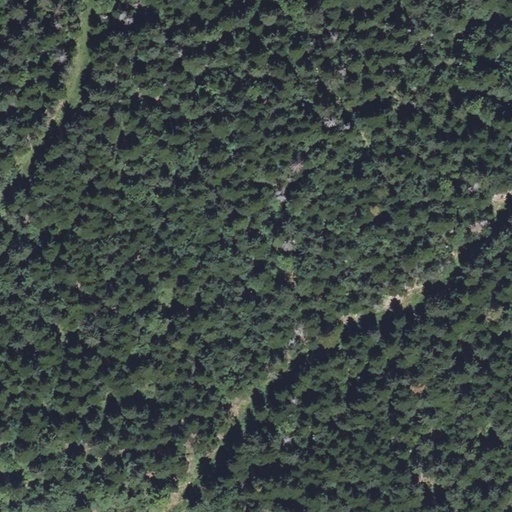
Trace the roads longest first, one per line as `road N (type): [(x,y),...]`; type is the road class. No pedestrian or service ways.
road 1 (track): [(278,3),(388,191),(395,240),(381,349),(398,511)]
road 2 (track): [(511,201),(418,296),(258,395),(173,511)]
road 3 (track): [(0,199),(46,143),(82,75),(90,0)]
